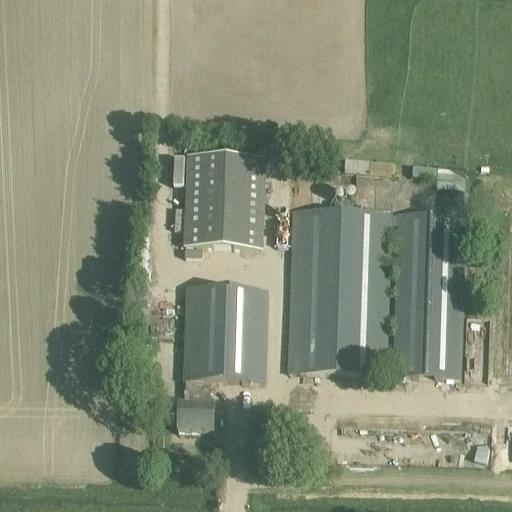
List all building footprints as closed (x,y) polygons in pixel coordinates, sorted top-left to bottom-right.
[(186,160),(183,252),(263,254),(266,163),(186,160)] [(437,171),(436,191),(445,191),(445,212),(462,213),(464,173),(437,171)] [(391,380),(396,219),(294,216),(289,377),(391,380)] [(465,221),(396,219),(391,380),(460,383),(465,221)] [(265,388),(266,368),(268,295),(188,293),(184,408),(179,408),(178,437),(214,438),(215,409),(210,409),(211,386),(265,388)]
